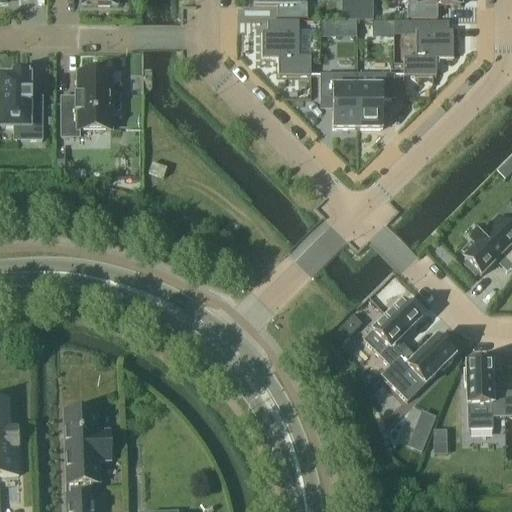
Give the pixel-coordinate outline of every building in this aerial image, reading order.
[(80,0),(81,6),(96,6),(96,9),(110,9),(109,6),(115,6),(114,0),(80,0)] [(306,20),(305,0),(253,0),(253,8),(276,8),(276,20),(306,20)] [(367,0),(339,0),(341,12),(356,12),(368,12),(367,0)] [(406,0),(407,20),(437,21),(437,9),(459,9),(459,2),(463,2),(462,0),(406,0)] [(356,12),(341,12),(340,24),(356,24),(356,12)] [(368,12),(356,12),(356,24),(367,24),(368,12)] [(266,34),(260,34),(260,62),(277,62),(277,79),(296,79),(309,79),(309,60),(297,60),(297,24),(266,24),(266,34)] [(335,41),(335,25),(320,25),(320,41),(335,41)] [(414,60),(402,60),(402,79),(435,79),(435,62),(451,62),(451,34),(414,34),(414,60)] [(0,130),(22,130),(22,144),(42,144),(42,100),(30,100),(30,96),(28,96),(28,80),(26,80),(26,76),(13,76),(13,80),(0,79),(0,130)] [(73,107),(60,108),(60,140),(78,140),(78,133),(110,133),(110,113),(119,113),(119,97),(110,97),(110,76),(77,76),(77,97),(73,97),(73,107)] [(356,78),(319,78),(319,103),(331,103),(331,133),(356,133),(356,78)] [(393,78),(356,78),(356,133),(380,133),(380,103),(393,103),(393,78)] [(147,176),(163,181),(166,171),(151,166),(147,176)] [(503,167),(496,175),(504,183),(511,175),(503,167)] [(496,221),(462,255),(466,259),(463,262),(466,265),(463,267),(474,279),(477,276),(480,279),(493,266),(500,259),(511,271),(511,269),(511,236),(511,237),(496,221)] [(387,319),(362,344),(388,370),(406,353),(397,344),(418,323),(401,306),(397,310),(395,308),(386,317),(387,319)] [(332,338),(341,347),(361,328),(352,319),(332,338)] [(388,370),(380,379),(406,406),(440,372),(442,374),(451,365),(449,363),(453,359),(436,341),(414,362),(406,353),(388,370)] [(489,366),(466,366),(467,432),(491,431),(491,420),(503,420),(502,396),(489,396),(489,366)] [(511,395),(503,396),(503,420),(511,420),(511,395)] [(0,479),(18,478),(17,451),(17,432),(7,432),(6,403),(0,403),(0,479)] [(97,414),(64,414),(66,485),(64,485),(65,511),(93,511),(93,498),(92,498),(92,486),(99,486),(98,465),(110,465),(109,434),(97,435),(97,414)] [(406,450),(420,456),(435,420),(420,415),(406,450)] [(433,458),(446,457),(445,433),(432,433),(433,458)]
